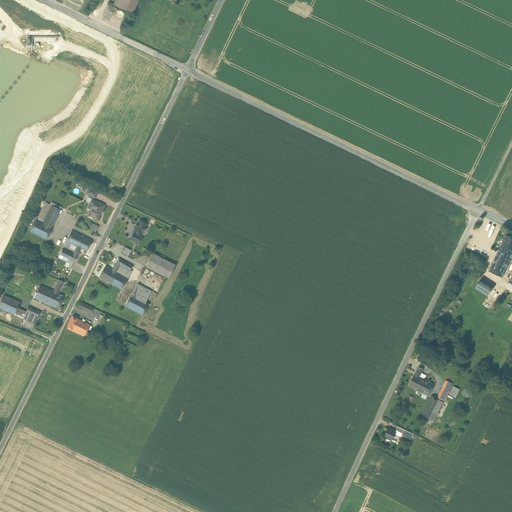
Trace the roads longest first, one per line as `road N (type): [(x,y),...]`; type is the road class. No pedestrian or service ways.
road 1 (unclassified): [(188,69),(0,452)]
road 2 (unclassified): [(335,511),(479,209)]
road 3 (unclassified): [(479,209),(188,69)]
road 4 (unclassified): [(188,69),(48,0)]
